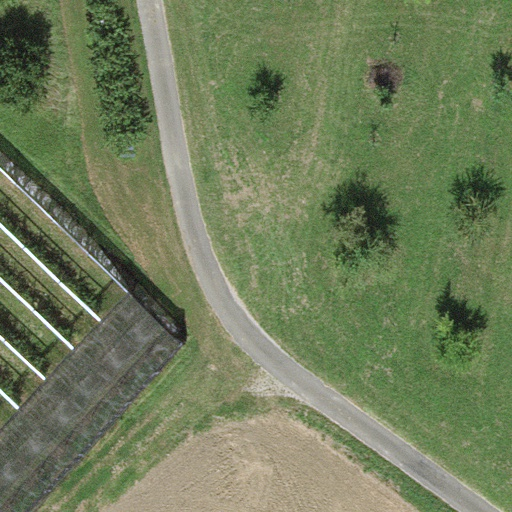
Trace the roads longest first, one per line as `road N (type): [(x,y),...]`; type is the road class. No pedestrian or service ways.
road 1 (track): [(466,511),(271,372),(201,290),(171,187),(144,0)]
road 2 (track): [(140,511),(271,372)]
